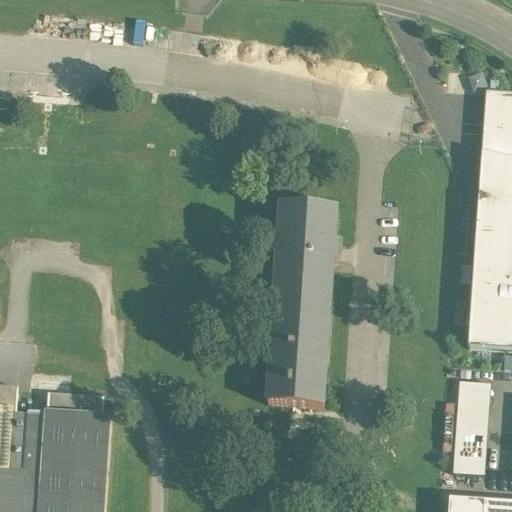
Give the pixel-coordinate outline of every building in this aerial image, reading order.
[(511,94),(486,91),(469,348),(511,351),(511,94)] [(339,212),(280,208),(268,406),(327,409),(339,212)] [(492,477),(496,385),(463,384),(459,476),(492,477)] [(110,511),(116,420),(106,419),(108,399),(0,392),(0,511),(110,511)] [(511,511),(511,499),(449,496),(448,511),(511,511)]
